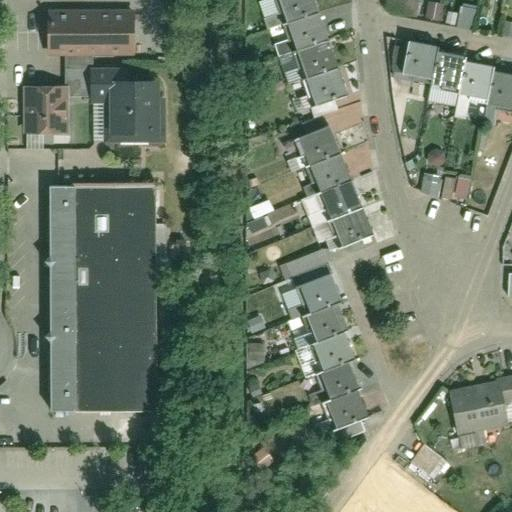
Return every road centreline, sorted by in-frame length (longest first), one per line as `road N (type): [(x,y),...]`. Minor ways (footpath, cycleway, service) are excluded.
road 1 (residential): [(370,0),(382,126),(403,215),(458,336)]
road 2 (residential): [(458,336),(319,511)]
road 3 (residential): [(458,336),(511,199)]
